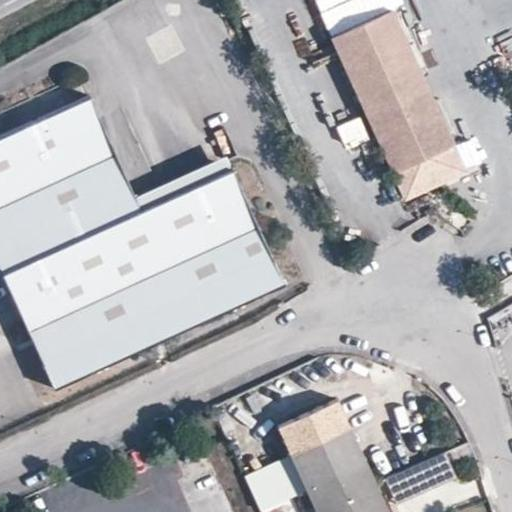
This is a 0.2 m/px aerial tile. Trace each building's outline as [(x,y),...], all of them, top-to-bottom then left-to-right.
[(390,3),(329,30),(403,193),(463,166),(390,3)] [(505,56),(511,53),(511,37),(500,42),(505,56)] [(136,202),(132,191),(84,90),(0,130),(0,277),(49,387),(282,281),(227,162),(137,203),(136,202)] [(364,116),(332,129),(345,161),(376,149),(364,116)] [(220,152),(132,191),(136,202),(137,203),(227,162),(222,151),(220,152)] [(337,395),(281,420),(294,449),(350,423),(337,395)] [(382,511),(390,509),(350,423),(294,449),(322,511),(382,511)] [(458,473),(447,448),(387,476),(399,501),(458,473)] [(294,449),(244,471),(262,511),(263,511),(312,490),(294,449)] [(171,486),(213,485),(213,469),(171,470),(171,486)]
